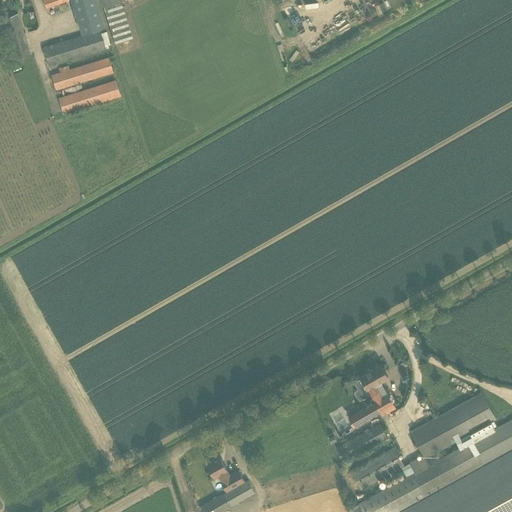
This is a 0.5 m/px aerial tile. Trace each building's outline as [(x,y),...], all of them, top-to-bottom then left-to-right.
[(2,18),(15,59),(31,53),(18,13),(2,18)] [(100,29),(42,46),(48,67),(106,48),(100,29)] [(51,74),(56,90),(113,72),(108,57),(69,69),(68,64),(59,67),(60,72),(51,74)] [(116,79),(58,97),(63,114),(121,96),(116,79)] [(388,377),(381,365),(361,377),(361,378),(354,382),(360,393),(368,388),(375,401),(348,416),(354,426),(381,411),(383,414),(396,407),(389,394),(384,397),(376,383),(388,377)] [(494,420),(497,419),(482,391),(411,431),(428,464),(358,503),(349,509),(349,511),(511,511),(511,418),(495,428),(464,444),(461,438),(494,420)] [(494,420),(474,431),(461,438),(464,444),(495,428),(494,426),(496,425),(494,420)] [(343,460),(387,436),(381,423),(336,448),(343,460)] [(394,446),(351,470),(361,489),(405,465),(394,446)] [(230,474),(220,457),(207,464),(214,476),(217,474),(221,481),(227,492),(200,507),(202,511),(218,511),(255,491),(248,479),(245,481),(238,469),(230,474)]
